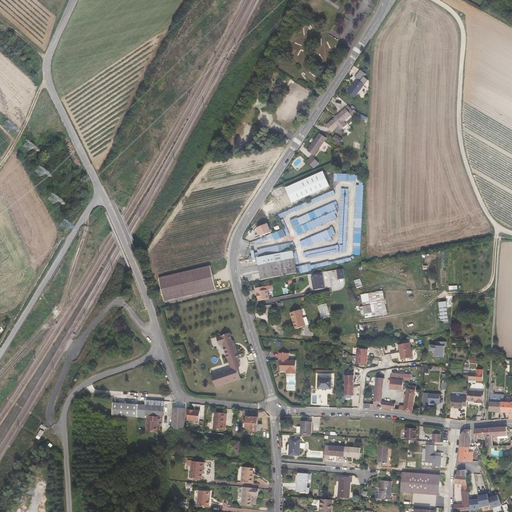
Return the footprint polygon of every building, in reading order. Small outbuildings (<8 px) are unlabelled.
[(347,97),(356,84),(352,81),(357,74),(351,69),(345,76),(349,79),(339,92),(347,97)] [(336,121),(343,114),(337,107),(319,125),(325,131),(327,129),(330,132),(339,124),(336,121)] [(300,149),(306,154),(319,137),(312,132),(300,149)] [(333,139),(340,143),(343,138),(336,134),(333,139)] [(306,154),(299,160),(305,167),(311,162),(308,158),(309,157),(306,154)] [(364,184),(357,184),(356,224),(355,224),(354,255),(361,255),(364,184)] [(335,203),(291,219),(297,234),(338,219),(336,213),(338,212),(335,203)] [(271,233),(267,224),(257,229),(260,237),(271,233)] [(334,228),(300,240),(303,247),(336,234),(334,228)] [(272,233),(275,240),(287,236),(284,229),(272,233)] [(276,253),(255,257),(256,265),(292,258),(291,250),(276,253)] [(256,265),(257,272),(294,266),(293,262),(292,258),(256,265)] [(210,285),(204,262),(154,274),(159,297),(210,285)] [(258,278),(295,273),(294,269),(294,266),(257,272),(258,278)] [(312,286),(313,292),(324,290),(322,276),(311,278),(312,283),(313,284),(313,286),(312,286)] [(360,278),(355,280),(357,288),(363,286),(360,278)] [(256,297),(258,302),(268,300),(266,291),(271,290),(271,287),(254,290),(255,295),(256,295),(256,297)] [(362,295),(364,306),(365,314),(366,318),(387,314),(383,291),(362,295)] [(440,303),(442,322),(449,321),(447,302),(440,303)] [(290,315),(296,331),(309,327),(303,311),(290,315)] [(225,329),(212,333),(215,341),(218,340),(227,365),(207,371),(211,383),(236,375),(232,363),(236,361),(233,355),(235,354),(231,344),(230,345),(225,329)] [(447,342),(437,341),(437,346),(431,345),(430,351),(433,351),(435,353),(435,357),(445,357),(445,346),(446,346),(447,342)] [(413,358),(410,343),(399,345),(402,360),(413,358)] [(368,351),(357,350),(356,365),(367,366),(368,351)] [(287,373),(287,376),(296,376),(296,362),(288,362),(288,355),(278,355),(278,362),(280,362),(280,373),(287,373)] [(393,369),(392,386),(404,387),(404,385),(408,385),(408,377),(411,378),(411,370),(396,369),(393,369)] [(296,376),(287,376),(287,392),(296,392),(296,376)] [(354,376),(345,376),(345,396),(354,396),(354,376)] [(382,409),(383,408),(396,410),(396,404),(383,402),(384,376),(377,376),(375,409),(380,409),(382,409)] [(318,390),(322,390),(327,390),(331,390),(331,379),(318,379),(318,390)] [(402,406),(401,410),(413,412),(417,385),(410,383),(406,406),(402,406)] [(498,394),(493,394),(493,395),(495,396),(495,401),(504,402),(505,402),(506,387),(499,386),(498,394)] [(480,403),(485,403),(485,391),(470,390),(469,398),(469,400),(472,400),(472,401),(478,401),(480,401),(480,403)] [(493,394),(492,394),(491,411),(503,412),(504,402),(495,401),(495,396),(493,395),(493,394)] [(426,404),(431,405),(437,405),(441,405),(442,396),(426,395),(426,404)] [(464,406),(469,406),(469,400),(469,398),(453,397),(453,406),(457,406),(460,407),(460,408),(464,408),(464,406)] [(104,411),(130,414),(130,411),(134,412),(132,426),(145,427),(146,420),(145,420),(145,417),(150,418),(150,413),(151,413),(152,402),(133,401),(105,399),(104,411)] [(511,402),(505,402),(504,402),(503,412),(511,412),(511,402)] [(181,409),(168,409),(168,430),(180,431),(181,409)] [(196,411),(185,410),(184,421),(195,422),(196,411)] [(213,431),(223,431),(224,415),(214,414),(213,431)] [(259,420),(248,419),(247,430),(252,430),(252,432),(261,433),(261,429),(263,429),(263,426),(259,425),(259,420)] [(302,423),(301,436),(312,436),(313,423),(302,423)] [(494,445),(500,445),(499,440),(499,438),(509,437),(510,428),(492,429),(494,445)] [(494,445),(492,429),(476,430),(477,438),(478,438),(478,439),(482,439),(482,438),(487,438),(488,446),(494,445)] [(472,448),(472,430),(467,430),(463,435),(462,448),(471,448),(472,448)] [(407,441),(410,442),(418,442),(419,436),(418,436),(418,434),(407,433),(407,441)] [(302,438),(291,438),(290,454),(301,455),(302,438)] [(231,441),(230,453),(240,454),(241,442),(231,441)] [(393,445),(380,445),(379,462),(392,463),(393,445)] [(362,447),(331,446),(330,455),(362,457),(362,447)] [(436,456),(436,453),(436,447),(429,446),(428,464),(435,464),(435,468),(443,468),(443,457),(436,456)] [(472,462),(471,448),(462,448),(462,462),(472,462)] [(477,462),(472,462),(462,462),(460,472),(472,471),(477,471),(477,462)] [(202,480),(202,474),(203,471),(204,471),(204,463),(192,463),(191,479),(202,480)] [(243,468),(242,482),(255,483),(255,477),(254,477),(254,474),(254,469),(243,468)] [(472,484),(472,471),(460,472),(459,475),(457,475),(456,484),(465,484),(464,491),(471,491),(471,484),(472,484)] [(441,495),(443,475),(441,475),(440,488),(432,487),(433,483),(431,483),(431,474),(405,472),(404,492),(441,495)] [(307,488),(307,480),(307,474),(299,474),(298,482),(297,482),(296,491),(308,492),(309,489),(307,488)] [(440,488),(441,475),(431,474),(431,483),(433,483),(432,487),(440,488)] [(341,481),(340,497),(350,498),(351,482),(353,482),(353,477),(338,476),(338,481),(341,481)] [(381,490),(381,499),(391,500),(393,481),(383,481),(383,491),(381,490)] [(260,488),(245,487),(243,505),(253,506),(254,496),(260,496),(260,488)] [(201,491),(200,506),(211,507),(211,499),(210,499),(211,492),(201,491)] [(459,503),(456,503),(456,511),(465,511),(473,511),(471,491),(464,491),(464,504),(459,504),(459,503)] [(484,508),(494,505),(492,498),(490,494),(486,495),(487,496),(481,498),(484,508)] [(497,497),(492,498),(494,505),(495,508),(505,505),(500,495),(496,496),(497,497)] [(331,511),(332,500),(321,499),(320,511),(331,511)]
